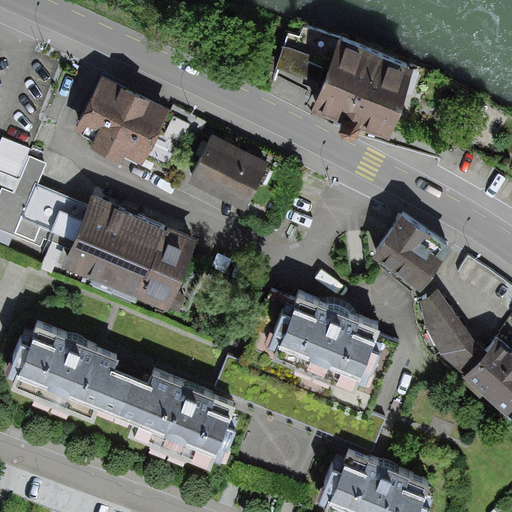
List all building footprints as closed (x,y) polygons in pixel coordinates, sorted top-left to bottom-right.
[(360,121),(385,130),(408,66),(335,39),(313,104),(340,114),(338,121),(341,128),(350,130),(356,126),(360,121)] [(305,98),(317,73),(283,58),(272,83),(305,98)] [(93,137),(137,158),(168,95),(107,65),(80,120),(97,128),(93,137)] [(156,123),(150,146),(168,151),(174,127),(156,123)] [(4,132),(0,141),(0,170),(15,177),(29,142),(4,132)] [(189,179),(249,209),(272,163),(211,133),(189,179)] [(0,227),(57,250),(79,195),(19,171),(0,217),(0,227)] [(62,264),(169,305),(197,234),(183,228),(130,207),(90,192),(62,264)] [(378,255),(423,286),(452,244),(407,213),(378,255)] [(275,334),(358,369),(381,313),(343,298),(298,279),(275,334)] [(439,349),(465,373),(489,346),(477,335),(470,328),(464,319),(454,305),(449,298),(439,283),(421,293),(426,325),(439,349)] [(19,365),(220,444),(241,391),(214,380),(67,322),(40,312),(19,365)] [(465,373),(508,411),(511,405),(511,349),(497,336),(489,346),(465,373)] [(323,502),(350,511),(418,511),(433,473),(376,453),(345,441),(323,502)]
